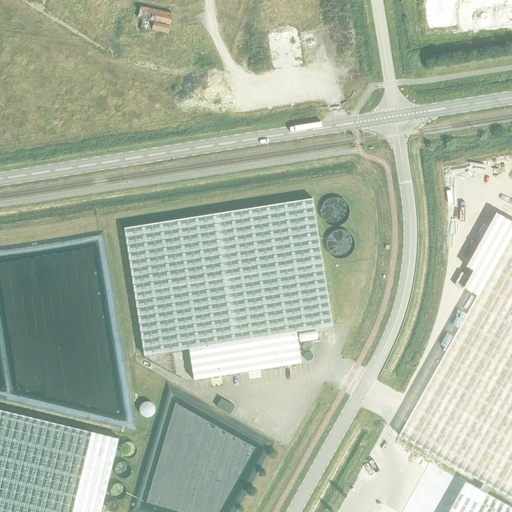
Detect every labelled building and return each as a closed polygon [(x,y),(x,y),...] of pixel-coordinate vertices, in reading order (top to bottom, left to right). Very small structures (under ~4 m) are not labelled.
[(227,0),(225,12),(238,15),(240,0),(227,0)] [(149,28),(173,32),(176,11),(143,6),(141,18),(150,19),(149,28)] [(323,206),(322,212),(324,217),(327,222),(332,225),(338,226),(344,224),(348,220),(351,215),(351,209),(349,204),(346,200),(341,198),(336,197),(330,198),(326,202),(323,206)] [(194,380),(302,363),(297,332),(332,326),(312,198),(124,228),(145,356),(189,349),(194,380)] [(328,238),(327,243),(328,249),(332,254),(337,257),(343,257),(349,255),(353,251),(355,246),(355,241),(354,236),(350,232),(346,229),(340,229),(335,230),(331,233),(328,238)] [(511,232),(477,295),(399,436),(511,498),(511,232)] [(461,272),(454,285),(460,288),(463,281),(467,275),(466,275),(462,272),(461,272)] [(221,399),(217,407),(230,414),(235,406),(221,399)] [(144,414),(159,413),(158,401),(143,403),(144,414)] [(0,511),(101,511),(102,509),(119,439),(0,409),(0,511)] [(122,446),(121,449),(122,452),(124,455),(127,457),(131,457),(134,456),(136,453),(138,451),(138,448),(137,445),(135,442),(132,441),(129,441),(126,441),(124,443),(122,446)] [(117,466),(117,469),(117,472),(119,475),(122,477),(126,477),(129,476),(131,473),(133,471),(133,468),(132,465),(130,462),(127,461),(124,461),(121,461),(119,463),(117,466)] [(511,511),(511,507),(430,462),(417,486),(402,511),(511,511)] [(112,488),(111,491),(112,494),(114,497),(117,499),(120,499),(124,498),(126,495),(127,493),(128,490),(127,487),(125,484),(122,483),(119,483),(116,483),(113,485),(112,488)]
